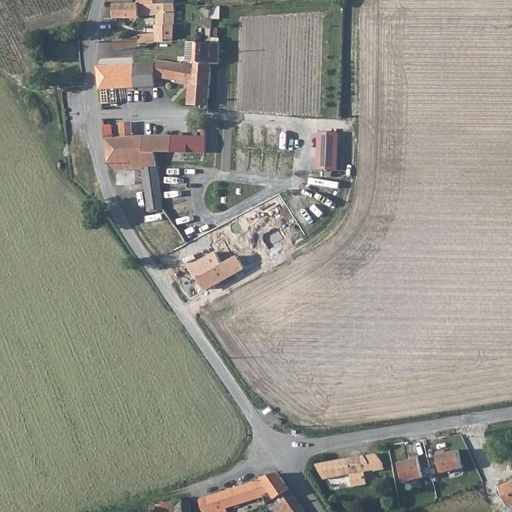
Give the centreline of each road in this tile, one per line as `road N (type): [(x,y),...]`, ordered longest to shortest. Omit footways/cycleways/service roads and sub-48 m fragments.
road 1 (residential): [(281,454),(101,184),(88,49),(99,0)]
road 2 (unknown): [(186,317),(340,226),(350,213),(354,128)]
road 3 (residential): [(281,454),(511,412)]
